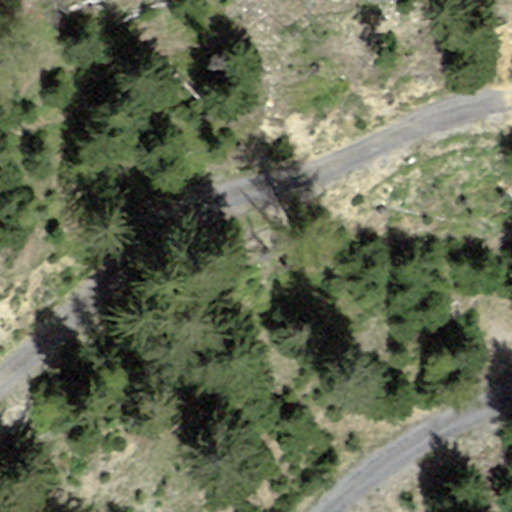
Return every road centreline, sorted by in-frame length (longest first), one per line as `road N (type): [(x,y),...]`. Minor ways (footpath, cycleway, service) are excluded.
road 1 (unclassified): [(0,387),(136,257),(213,221),(267,207),(408,128),(511,106)]
road 2 (unclassified): [(511,403),(389,460),(329,511)]
